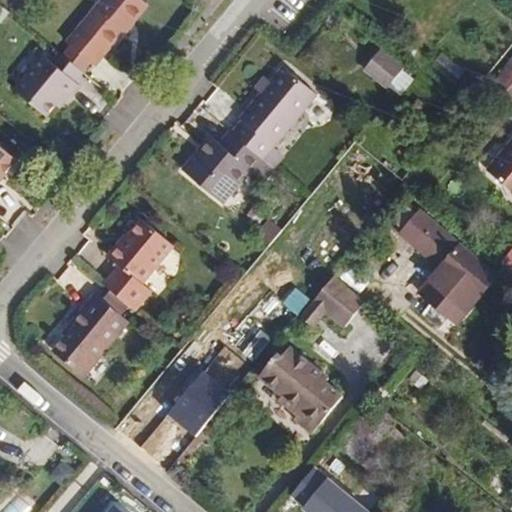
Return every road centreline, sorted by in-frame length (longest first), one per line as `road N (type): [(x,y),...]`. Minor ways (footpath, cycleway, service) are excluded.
road 1 (residential): [(262,0),(0,316)]
road 2 (residential): [(0,353),(192,511)]
